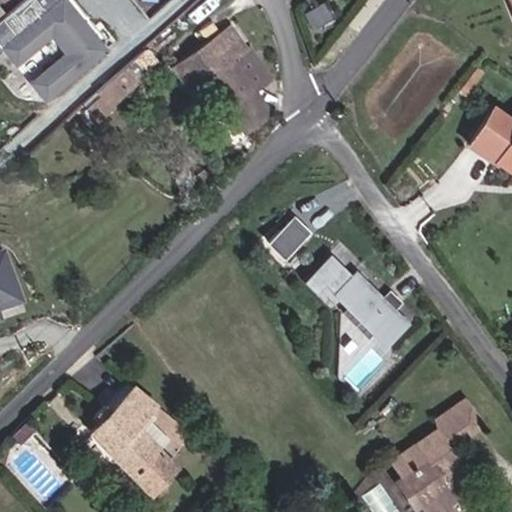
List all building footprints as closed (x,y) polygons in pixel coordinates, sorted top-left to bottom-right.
[(30,0),(19,9),(35,29),(56,12),(50,5),(55,0),(30,0)] [(237,23),(172,66),(191,91),(206,84),(243,134),(276,111),(263,92),(276,80),(237,23)] [(83,103),(99,119),(141,80),(126,64),(83,103)] [(511,112),(495,103),(471,145),(511,169),(511,112)] [(298,216),(271,243),(289,261),(316,233),(298,216)] [(0,311),(23,305),(10,259),(0,261),(0,321),(0,322),(0,321),(0,311)] [(411,322),(355,268),(334,290),(348,303),(376,330),(390,344),(411,322)] [(376,330),(348,303),(342,309),(371,336),(376,330)] [(163,407),(138,386),(92,433),(154,500),(185,468),(143,428),(163,407)] [(453,439),(475,425),(460,402),(438,415),(453,439)] [(37,410),(44,416),(51,409),(44,403),(37,410)] [(39,423),(44,416),(37,410),(31,417),(39,423)] [(450,466),(451,459),(445,449),(452,444),(453,439),(438,415),(430,420),(431,432),(387,460),(388,468),(392,474),(397,496),(413,505),(416,511),(417,511),(444,511),(441,506),(450,500),(439,484),(439,473),(448,467),(450,466)] [(450,500),(464,491),(448,467),(439,473),(439,484),(450,500)] [(403,511),(381,481),(361,496),(372,511),(403,511)]
